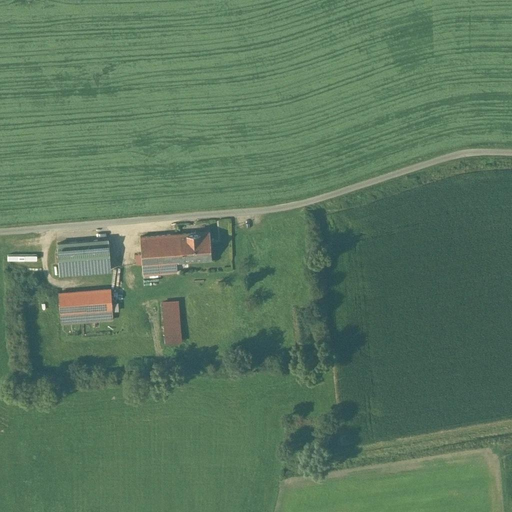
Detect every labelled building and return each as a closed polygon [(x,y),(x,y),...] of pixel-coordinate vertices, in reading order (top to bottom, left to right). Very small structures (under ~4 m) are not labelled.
[(209,231),(140,236),(142,263),(176,261),(211,258),(209,231)] [(108,238),(57,242),(60,273),(110,269),(108,238)] [(176,261),(142,263),(143,274),(177,271),(176,261)] [(110,288),(58,292),(61,322),(113,318),(112,310),(111,302),(110,288)] [(177,300),(163,301),(165,332),(167,332),(178,331),(179,331),(177,300)]
